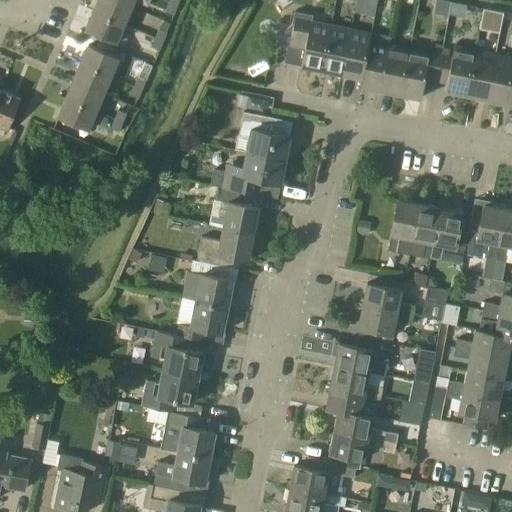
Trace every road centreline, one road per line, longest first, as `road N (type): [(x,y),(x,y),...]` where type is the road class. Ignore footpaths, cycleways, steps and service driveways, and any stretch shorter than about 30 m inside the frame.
road 1 (residential): [(245,511),(287,289),(312,261),(351,126)]
road 2 (residential): [(511,146),(482,150),(351,126)]
